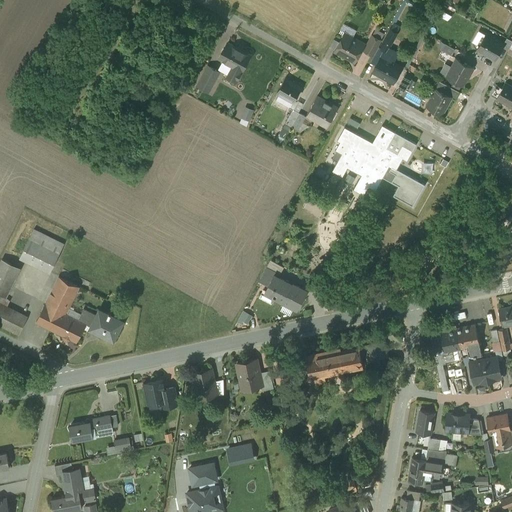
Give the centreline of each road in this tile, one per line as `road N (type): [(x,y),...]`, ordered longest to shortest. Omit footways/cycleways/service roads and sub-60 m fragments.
road 1 (tertiary): [(412,302),(65,378)]
road 2 (residential): [(452,140),(198,0)]
road 3 (residential): [(28,511),(53,381)]
road 4 (residential): [(403,393),(383,511)]
